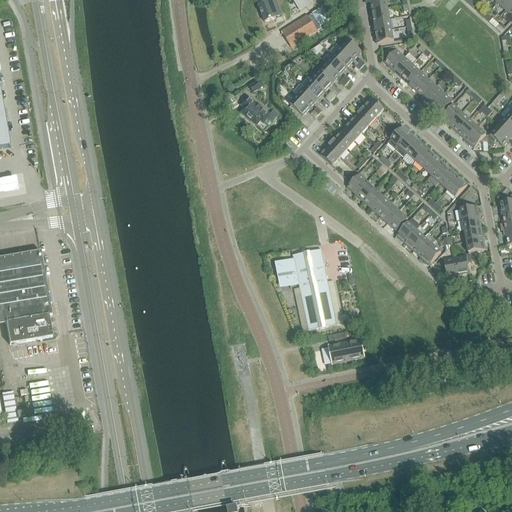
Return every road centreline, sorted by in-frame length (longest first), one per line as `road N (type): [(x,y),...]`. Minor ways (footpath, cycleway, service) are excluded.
road 1 (unclassified): [(302,511),(280,392),(220,235),(178,0)]
road 2 (trunk): [(511,411),(392,448),(32,511)]
road 3 (trunk): [(134,511),(511,434)]
road 4 (secondary): [(151,511),(95,205)]
road 5 (secondary): [(75,209),(129,511)]
road 6 (secondary): [(35,0),(75,209)]
road 7 (secondary): [(95,205),(57,0)]
road 8 (residential): [(366,82),(482,183)]
